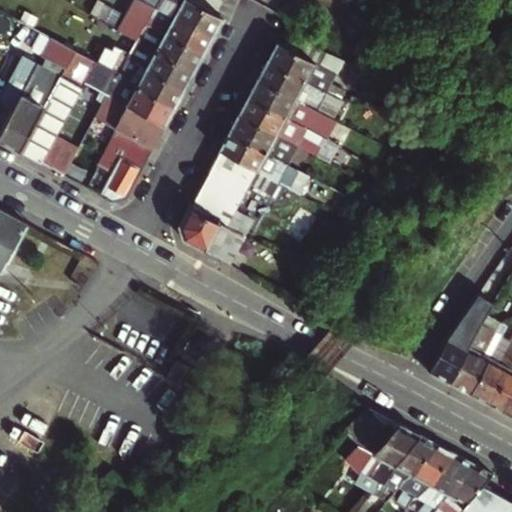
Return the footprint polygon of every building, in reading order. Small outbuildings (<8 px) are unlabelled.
[(120,0),(116,8),(145,23),(147,19),(152,10),(155,4),(147,0),(120,0)] [(213,36),(223,17),(192,0),(169,0),(180,6),(176,15),(213,36)] [(167,31),(204,54),(213,36),(176,15),(155,4),(152,10),(172,21),(167,31)] [(142,29),(138,37),(180,62),(194,71),(204,54),(167,31),(162,40),(142,29)] [(180,62),(138,37),(127,30),(124,35),(135,42),(129,53),(138,59),(149,66),(185,89),(194,71),(180,62)] [(285,44),(337,72),(343,63),(290,35),(285,44)] [(327,91),(337,72),(285,44),(278,41),(268,59),(327,91)] [(107,46),(99,61),(120,72),(129,53),(115,45),(113,50),(107,46)] [(120,72),(175,106),(185,89),(149,66),(144,74),(134,68),(138,59),(129,53),(120,72)] [(327,91),(268,59),(259,77),(317,109),(327,91)] [(55,140),(81,94),(36,69),(0,134),(0,139),(42,162),(55,140)] [(128,104),(166,124),(175,106),(120,72),(114,82),(109,93),(128,104)] [(259,77),(249,95),(306,128),(317,109),(259,77)] [(131,135),(125,145),(147,158),(166,125),(166,124),(128,104),(109,93),(97,115),(131,135)] [(239,113),(298,145),(303,147),(308,139),(302,136),(306,128),(249,95),(239,113)] [(317,109),(306,128),(313,131),(325,113),(317,109)] [(289,162),(298,145),(239,113),(230,130),(289,162)] [(313,131),(306,128),(302,136),(308,139),(313,131)] [(292,164),(289,162),(230,130),(220,148),(281,183),(292,164)] [(55,140),(42,162),(65,175),(77,152),(55,140)] [(147,158),(125,145),(122,151),(99,192),(113,200),(127,196),(147,158)] [(220,148),(190,205),(241,233),(250,217),(237,210),(251,181),(274,193),(281,183),(220,148)] [(247,236),(241,233),(190,205),(181,223),(184,238),(214,255),(223,239),(239,249),(247,236)] [(0,206),(0,269),(3,271),(29,222),(0,206)] [(241,233),(247,236),(256,221),(250,217),(241,233)] [(223,239),(214,255),(230,263),(239,249),(223,239)] [(449,381),(482,322),(501,288),(487,281),(448,336),(429,371),(449,381)] [(470,392),(503,334),(482,322),(449,381),(470,392)] [(511,330),(508,336),(503,334),(470,392),(489,402),(511,360),(511,330)] [(194,367),(178,359),(168,376),(184,385),(194,367)] [(511,360),(489,402),(511,414),(511,360)] [(373,478),(382,483),(420,435),(385,416),(359,449),(376,455),(386,461),(373,478)] [(412,475),(438,444),(420,435),(382,483),(391,487),(404,471),(412,475)] [(430,484),(456,454),(438,444),(412,475),(430,484)] [(433,511),(474,463),(456,454),(430,484),(414,503),(430,511),(433,511)] [(493,473),(474,463),(433,511),(459,511),(483,485),(493,473)] [(511,502),(483,485),(459,511),(510,511),(511,510),(511,502)]
